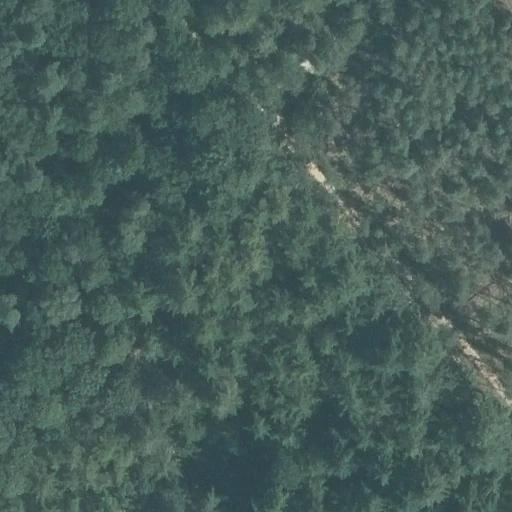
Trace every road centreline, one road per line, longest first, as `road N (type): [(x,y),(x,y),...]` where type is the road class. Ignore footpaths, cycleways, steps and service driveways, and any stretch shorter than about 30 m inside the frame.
road 1 (track): [(511,405),(263,109)]
road 2 (track): [(0,350),(114,255),(263,109)]
road 3 (track): [(205,511),(107,243)]
road 4 (track): [(166,0),(263,109)]
